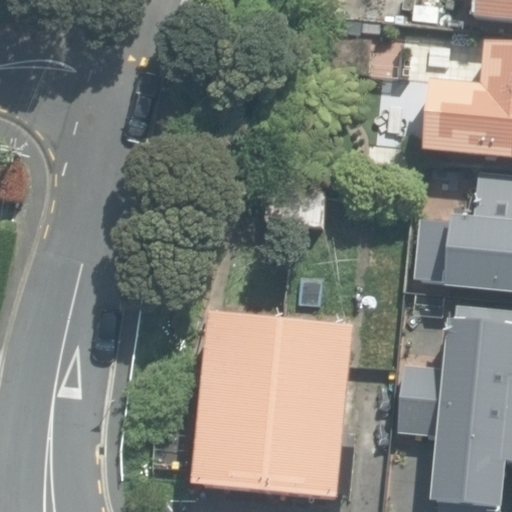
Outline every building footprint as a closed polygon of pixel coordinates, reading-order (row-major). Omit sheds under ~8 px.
[(477,19),(511,22),(511,0),(467,0),(467,1),(479,2),(477,19)] [(431,149),(511,156),(511,40),(485,38),(481,86),(437,82),(431,149)] [(432,228),(428,280),(453,282),(452,297),(511,301),(511,180),(483,178),(479,232),(432,228)] [(271,226),(326,230),(329,196),(274,191),(271,226)] [(200,494),(344,508),(345,498),(357,499),(362,450),(349,449),(360,331),(217,317),(200,494)] [(445,441),(438,506),(458,508),(457,511),(503,511),(507,469),(511,469),(511,328),(456,323),(450,378),(409,373),(402,436),(445,441)]
